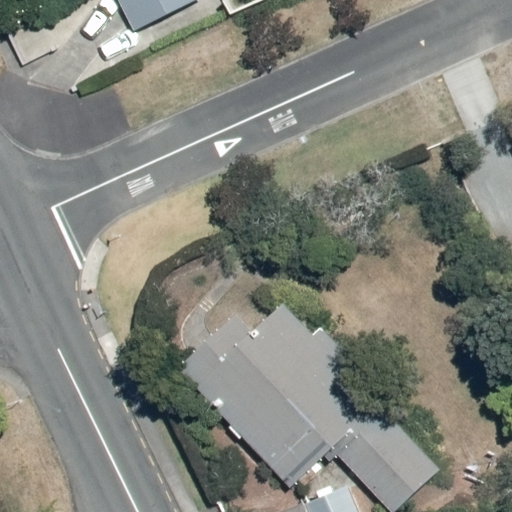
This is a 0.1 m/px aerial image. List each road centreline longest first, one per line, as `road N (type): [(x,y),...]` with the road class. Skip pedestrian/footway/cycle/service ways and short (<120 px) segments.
road 1 (residential): [(1,231),(511,3)]
road 2 (tertiary): [(36,300),(136,511)]
